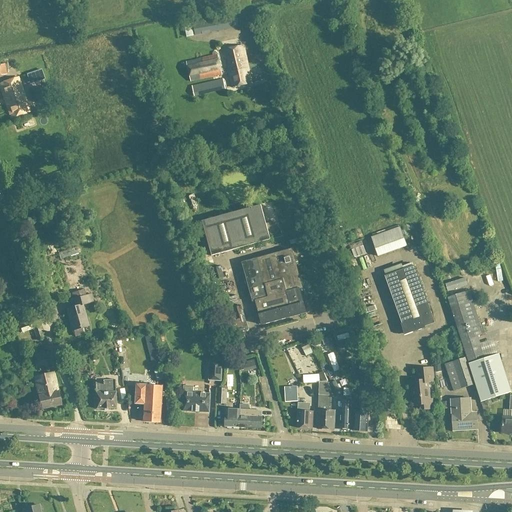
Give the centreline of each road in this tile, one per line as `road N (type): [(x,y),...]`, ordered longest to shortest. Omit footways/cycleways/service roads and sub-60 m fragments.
road 1 (unclassified): [(511,458),(119,435),(115,444)]
road 2 (primary): [(511,467),(115,444)]
road 3 (unclassified): [(114,470),(118,481),(422,497),(430,489)]
road 4 (primary): [(114,470),(430,489)]
road 5 (unknown): [(285,445),(230,265)]
